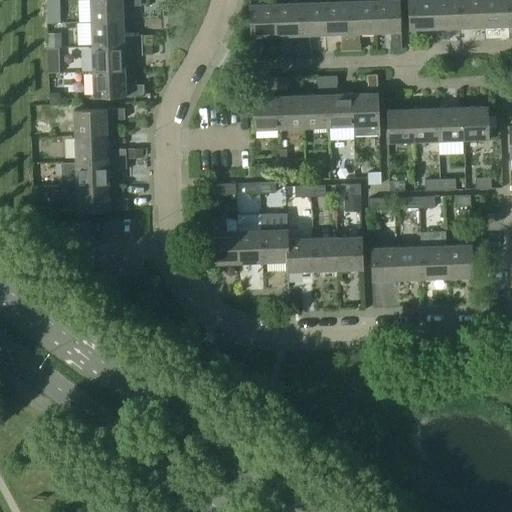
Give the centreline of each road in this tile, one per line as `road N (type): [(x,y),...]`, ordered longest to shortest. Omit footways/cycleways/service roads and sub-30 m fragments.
road 1 (residential): [(204,45),(167,120),(170,248),(195,294),(236,321),(283,332),(511,325)]
road 2 (secondary): [(302,511),(0,287)]
road 3 (secondary): [(0,344),(223,511)]
road 4 (residential): [(204,45),(240,64),(399,61)]
road 5 (residential): [(511,105),(508,82),(411,84),(399,61)]
